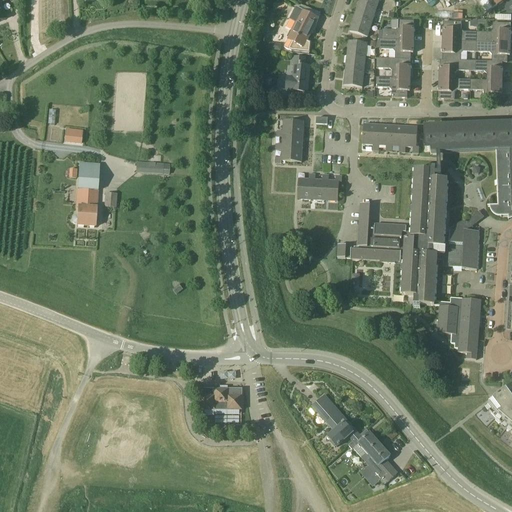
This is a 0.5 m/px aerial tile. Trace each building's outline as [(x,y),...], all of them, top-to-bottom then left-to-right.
[(0,0),(0,23),(7,20),(0,4),(0,3),(8,0),(0,0)] [(359,0),(358,4),(376,9),(378,0),(359,0)] [(497,7),(506,0),(477,0),(487,12),(492,9),(493,10),(497,7)] [(376,9),(358,4),(354,18),(372,23),(376,9)] [(287,39),(288,40),(284,48),(288,50),(291,52),(301,53),(302,53),(309,53),(310,44),(307,42),(318,19),(317,19),(320,13),(301,6),(299,10),(296,8),(285,28),(291,31),(287,39)] [(367,37),(372,23),(354,18),(349,32),(367,37)] [(380,32),(378,41),(380,41),(382,41),(414,42),(414,22),(399,22),(398,29),(396,31),(382,31),(382,32),(380,32)] [(443,43),(477,44),(477,34),(463,33),(461,31),(461,24),(443,23),(443,43)] [(477,34),(477,44),(510,44),(511,25),(493,24),(493,32),(490,34),(477,34)] [(380,41),(378,41),(375,49),(379,49),(379,51),(393,51),(395,54),(395,60),(395,61),(411,61),(411,54),(413,54),(414,42),(382,41),(380,41)] [(346,57),(365,59),(366,44),(348,42),(346,57)] [(460,62),(461,55),(463,53),(476,53),(477,44),(443,43),(442,61),(442,62),(460,62)] [(471,62),(471,73),(484,73),(487,75),(487,82),(502,83),(502,64),(507,64),(507,57),(510,57),(510,44),(477,44),(476,53),(490,54),(492,56),(492,63),(471,62)] [(310,67),(305,67),(306,58),(292,57),(291,66),(294,67),(293,78),(287,77),(286,91),(307,94),(310,67)] [(346,57),(345,71),(363,73),(365,59),(346,57)] [(392,80),(410,80),(411,61),(395,61),(395,60),(377,60),(376,70),(390,70),(393,73),(392,79),(392,80)] [(440,61),(440,81),(455,81),(455,74),(458,72),(471,73),(471,62),(460,62),(442,62),(442,61),(440,61)] [(363,73),(345,71),(343,85),(361,88),(363,73)] [(410,93),(410,80),(392,80),(392,79),(376,79),(376,89),(390,90),(392,92),(392,99),(407,100),(407,93),(410,93)] [(455,81),(440,81),(439,101),(454,101),(455,94),(457,91),(470,92),(471,81),(455,81)] [(471,81),(470,92),(484,92),(484,102),(499,102),(499,95),(502,95),(502,83),(487,82),(471,81)] [(283,135),(303,137),(304,123),(283,122),(283,132),(277,132),(277,138),(282,138),(283,135)] [(379,152),(379,147),(376,147),(377,127),(363,126),(362,146),(373,146),(372,152),(379,152)] [(439,129),(425,129),(425,138),(425,146),(425,151),(431,151),(431,154),(440,154),(455,153),(470,153),(485,152),(496,152),(511,151),(511,126),(498,127),(484,127),(469,128),(454,128),(439,129)] [(377,127),(376,147),(379,147),(386,147),(386,153),(392,153),(392,148),(389,147),(390,127),(377,127)] [(405,154),(405,148),(403,148),(404,128),(390,127),(389,147),(392,148),(399,148),(399,153),(405,154)] [(404,128),(403,148),(405,148),(413,149),(412,154),(418,154),(419,149),(416,149),(417,129),(404,128)] [(66,129),(65,142),(82,144),(83,131),(66,129)] [(302,150),(303,137),(283,135),(282,138),(282,145),(277,145),(276,152),(281,152),(281,149),(302,150)] [(301,164),(302,150),(281,149),(281,152),(281,158),(276,158),(275,165),(281,165),(282,162),(301,164)] [(498,206),(488,206),(488,207),(490,207),(490,209),(491,211),(492,213),(494,215),(496,216),(498,217),(501,217),(501,218),(501,217),(508,217),(508,219),(508,221),(509,220),(509,219),(511,218),(511,217),(511,151),(496,152),(498,206)] [(136,163),(136,174),(163,176),(164,164),(136,163)] [(95,228),(98,192),(100,166),(79,165),(76,207),(78,207),(77,216),(75,216),(73,218),(72,220),(73,223),(74,225),(76,226),(76,227),(95,228)] [(415,171),(411,233),(406,233),(407,227),(375,225),(375,227),(369,227),(370,205),(360,205),(358,248),(359,248),(359,251),(346,250),(346,247),(338,246),(337,259),(380,262),(380,263),(395,264),(395,262),(401,263),(401,258),(404,258),(402,296),(415,297),(414,309),(420,310),(420,306),(440,307),(440,303),(435,303),(437,261),(443,261),(442,267),(448,268),(462,268),(462,270),(477,271),(479,233),(474,233),(473,230),(473,228),(477,224),(477,212),(469,224),(466,223),(463,223),(461,223),(458,225),(457,227),(455,229),(455,232),(450,232),(449,240),(444,240),(448,181),(435,180),(436,168),(430,167),(429,171),(415,171)] [(312,181),(315,181),(315,175),(309,175),(309,181),(299,180),(298,200),(311,201),(312,181)] [(311,201),(324,202),(325,182),(328,182),(329,176),(323,176),(322,181),(315,181),(312,181),(311,201)] [(325,182),(324,202),(338,203),(339,183),(342,183),(342,177),(336,177),(335,182),(328,182),(325,182)] [(117,195),(105,194),(104,208),(116,209),(117,195)] [(173,290),(177,295),(183,290),(179,286),(173,290)] [(440,307),(439,321),(461,323),(461,314),(462,304),(459,304),(459,300),(451,299),(451,304),(440,303),(440,307)] [(462,304),(461,314),(479,315),(479,310),(480,310),(481,302),(463,300),(462,304)] [(461,323),(460,327),(479,328),(479,320),(478,320),(479,315),(461,314),(461,323)] [(439,321),(438,335),(452,336),(451,345),(455,345),(455,350),(459,350),(459,341),(460,327),(461,323),(439,321)] [(460,327),(459,341),(477,342),(477,336),(478,337),(479,328),(460,327)] [(459,350),(458,354),(462,354),(468,355),(467,361),(476,361),(475,361),(476,355),(477,352),(477,347),(476,347),(477,342),(459,341),(459,350)] [(215,397),(202,397),(202,410),(242,411),(242,397),(235,397),(235,390),(229,390),(215,390),(215,397)] [(511,396),(507,391),(485,408),(506,430),(511,434),(511,396)] [(349,446),(360,437),(324,396),(312,407),(334,433),(328,438),(337,448),(348,438),(352,443),(349,446)] [(360,437),(349,446),(352,451),(359,445),(367,454),(378,444),(370,434),(363,440),(360,437)] [(390,457),(378,444),(361,459),(369,468),(366,471),(378,484),(381,482),(380,481),(384,478),(380,473),(389,465),(386,461),(390,457)] [(393,470),(389,465),(380,473),(384,478),(393,470)] [(380,481),(384,485),(397,474),(393,470),(384,478),(380,481)]
